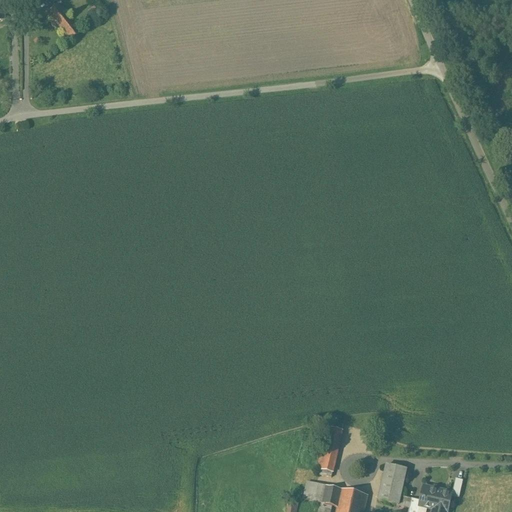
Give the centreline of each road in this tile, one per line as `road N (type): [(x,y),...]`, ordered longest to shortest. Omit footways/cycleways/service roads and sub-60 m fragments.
road 1 (unclassified): [(438,70),(0,122)]
road 2 (unclassified): [(438,70),(511,223)]
